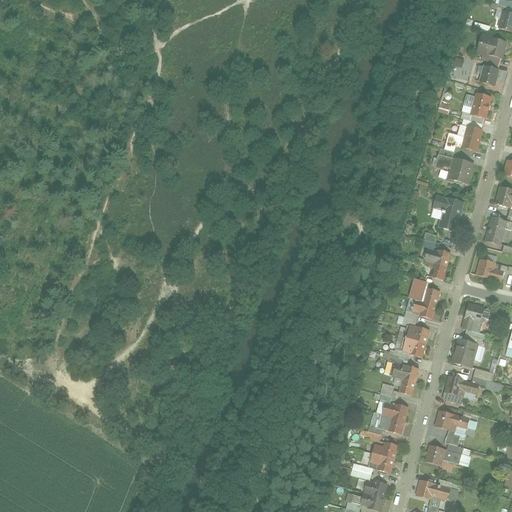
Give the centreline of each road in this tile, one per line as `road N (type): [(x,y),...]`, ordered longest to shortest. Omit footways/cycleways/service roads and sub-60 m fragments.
road 1 (residential): [(397,511),(457,286)]
road 2 (residential): [(457,286),(511,96)]
